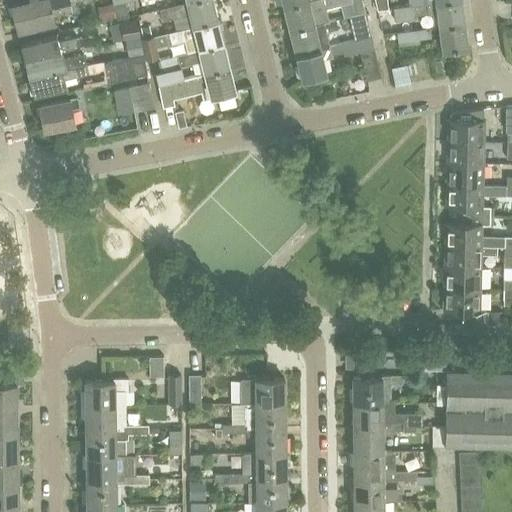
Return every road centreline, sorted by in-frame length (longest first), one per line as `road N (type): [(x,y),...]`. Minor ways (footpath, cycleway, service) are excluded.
road 1 (residential): [(319,511),(316,352),(309,341),(53,340)]
road 2 (residential): [(27,177),(279,128)]
road 3 (residential): [(279,128),(493,87)]
road 4 (residential): [(54,511),(53,340)]
road 5 (residential): [(53,340),(27,177)]
road 6 (residential): [(279,128),(248,0)]
